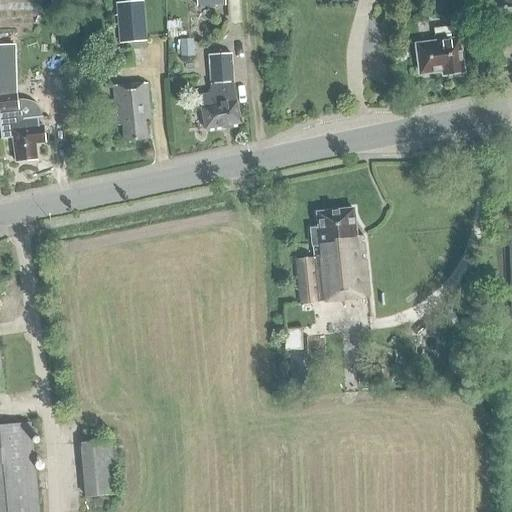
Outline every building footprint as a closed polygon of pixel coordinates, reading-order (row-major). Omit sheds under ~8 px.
[(431,0),(434,19),(448,17),(445,0),(431,0)] [(116,4),(120,45),(147,42),(143,1),(134,2),(122,3),(116,4)] [(180,23),(166,24),(166,32),(180,32),(180,23)] [(455,42),(453,28),(435,30),(437,44),(417,47),(421,75),(443,72),(444,77),(463,74),(459,41),(455,42)] [(14,46),(0,46),(0,95),(15,94),(14,46)] [(109,52),(110,66),(134,65),(133,50),(109,52)] [(234,90),(233,83),(231,53),(208,56),(210,93),(199,95),(204,130),(239,125),(234,90)] [(149,118),(146,84),(112,87),(115,126),(121,125),(122,141),(146,139),(145,118),(149,118)] [(16,102),(15,94),(0,95),(0,131),(1,141),(13,140),(16,164),(38,161),(36,145),(46,143),(44,126),(37,127),(36,118),(41,117),(40,112),(38,107),(35,105),(30,102),(25,101),(22,101),(16,102)] [(59,117),(69,116),(66,94),(56,96),(59,117)] [(312,257),(295,259),(300,304),(367,296),(361,237),(354,237),(351,209),(315,213),(317,229),(309,230),(312,257)] [(301,329),(284,330),(285,351),(288,350),(289,364),(290,380),(302,379),(301,363),(300,350),(302,350),(301,329)] [(0,426),(0,511),(37,511),(30,424),(0,426)] [(81,443),(86,498),(117,495),(112,440),(81,443)]
